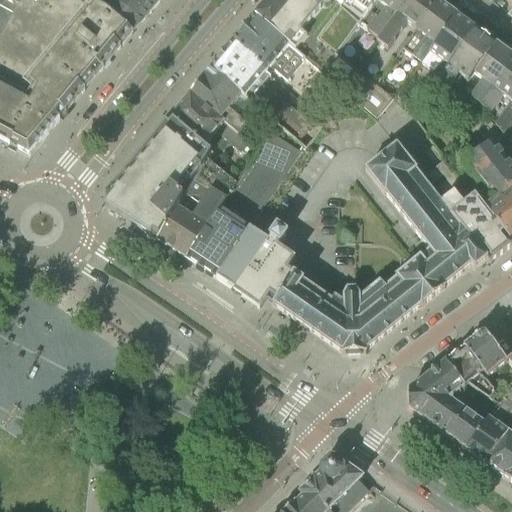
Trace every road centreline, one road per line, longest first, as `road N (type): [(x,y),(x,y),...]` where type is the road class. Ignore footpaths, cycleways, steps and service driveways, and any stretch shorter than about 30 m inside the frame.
road 1 (tertiary): [(56,254),(328,423)]
road 2 (tertiary): [(328,423),(287,382),(72,234)]
road 3 (residential): [(66,205),(236,0)]
road 4 (tertiary): [(202,0),(44,193)]
road 5 (tertiary): [(328,423),(511,280)]
road 6 (tertiary): [(459,511),(328,423)]
road 7 (residential): [(328,423),(242,511)]
